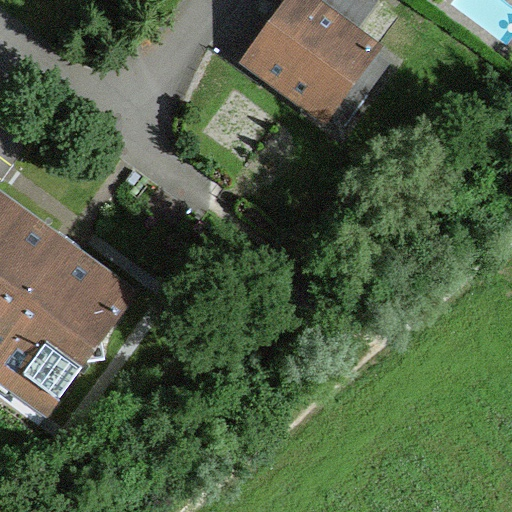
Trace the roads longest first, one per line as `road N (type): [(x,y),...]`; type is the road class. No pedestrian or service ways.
road 1 (residential): [(216,0),(115,124)]
road 2 (residential): [(0,39),(115,124)]
road 3 (residential): [(115,124),(212,199)]
